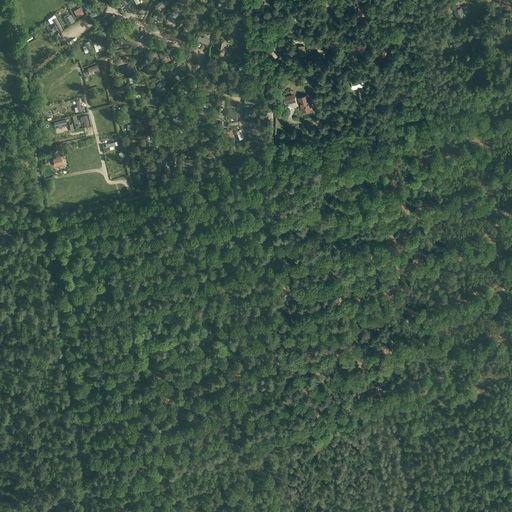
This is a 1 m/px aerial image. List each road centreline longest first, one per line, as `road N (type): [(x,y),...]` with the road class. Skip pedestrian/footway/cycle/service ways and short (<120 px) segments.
road 1 (track): [(43,200),(87,496),(511,375)]
road 2 (unclassified): [(179,183),(511,91)]
road 3 (track): [(484,99),(511,364)]
road 4 (track): [(43,200),(13,0)]
road 5 (track): [(0,231),(179,183)]
